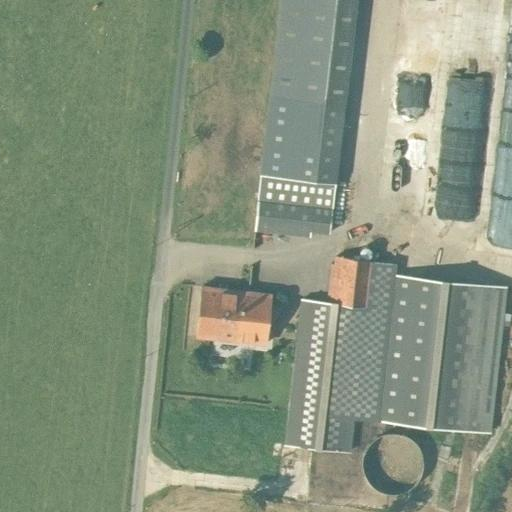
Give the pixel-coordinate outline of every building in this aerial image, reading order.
[(355,0),(279,0),(269,94),(343,103),(355,0)] [(343,103),(269,94),(260,174),(334,183),(343,103)] [(511,142),(443,237),(465,254),(511,190),(511,142)] [(314,193),(259,186),(254,230),(309,236),(310,230),(314,193)] [(333,195),(314,193),(310,230),(328,233),(333,195)] [(511,206),(479,251),(511,250),(511,206)] [(349,451),(352,420),(376,420),(488,432),(504,288),(392,275),(391,289),(372,287),(375,261),(335,256),(334,264),(331,264),(326,303),(300,300),(284,444),(349,451)] [(242,291),(201,287),(195,336),(236,340),(237,340),(264,343),(270,295),(242,292),(242,291)] [(420,475),(422,463),(419,452),(413,442),(403,435),(391,433),(380,436),(370,442),(363,452),(361,464),(363,475),(370,485),(380,492),(392,494),(403,492),(413,485),(420,475)]
